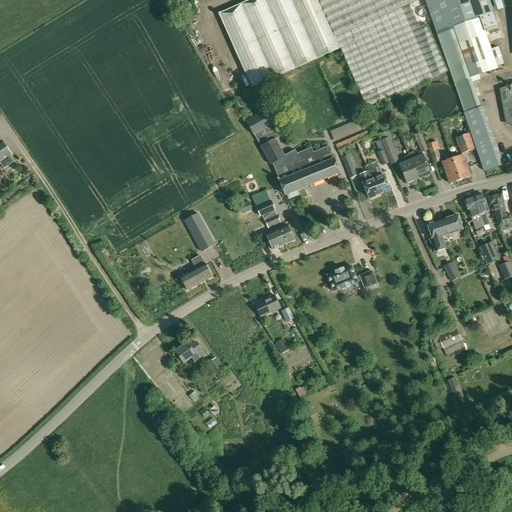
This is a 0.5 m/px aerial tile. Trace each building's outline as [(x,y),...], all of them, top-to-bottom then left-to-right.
[(249,0),(218,14),(251,88),(340,48),(366,108),(447,72),(415,0),(249,0)] [(462,105),(477,100),(470,78),(497,69),(497,67),(504,65),(498,47),(491,49),(485,32),(498,27),(493,12),(478,17),(472,0),(424,0),(462,105)] [(509,43),(500,47),(502,52),(511,48),(509,43)] [(422,100),(422,101),(422,103),(422,104),(423,106),(423,107),(424,108),(424,110),(425,111),(426,112),(428,114),(429,115),(430,116),(432,116),(433,117),(435,117),(437,118),(438,118),(440,118),(442,118),(443,117),(445,117),(447,116),(449,115),(450,113),(452,112),(453,111),(453,110),(454,108),(455,107),(455,105),(456,104),(456,103),(456,101),(456,99),(456,97),(455,96),(455,94),(454,93),(453,91),(452,90),(451,89),(450,88),(448,87),(446,86),(445,85),(444,85),(442,84),(440,84),(439,84),(437,84),(435,84),(434,84),(432,85),(431,86),(430,87),(428,87),(427,89),(426,90),(424,92),(424,93),(423,95),(422,96),(422,97),(422,99),(422,100)] [(500,95),(495,96),(497,105),(502,104),(506,125),(511,126),(511,84),(509,85),(499,89),(500,95)] [(250,104),(247,96),(239,99),(243,107),(250,104)] [(480,107),(464,112),(465,113),(484,172),(499,167),(480,107)] [(299,196),(297,191),(340,173),(333,158),(334,158),(329,147),(313,153),(311,149),(297,154),(295,150),(285,156),(276,140),(281,137),(274,124),(275,124),(267,109),(246,121),(253,135),(254,135),(261,146),(260,147),(271,165),(273,164),(280,181),(279,181),(285,196),(287,195),(288,200),(299,196)] [(360,122),(363,129),(372,125),(369,118),(360,122)] [(357,120),(330,132),(335,142),(361,131),(357,120)] [(369,136),(367,131),(336,145),(338,149),(369,136)] [(414,135),(421,153),(428,150),(421,132),(414,135)] [(455,138),(462,154),(469,151),(472,158),(479,155),(476,148),(475,149),(469,133),(455,138)] [(381,140),(385,150),(391,165),(399,162),(389,137),(381,140)] [(376,143),(379,151),(384,150),(385,150),(381,140),(376,143)] [(0,141),(0,162),(12,155),(2,141),(0,141)] [(427,145),(433,164),(441,161),(440,156),(441,156),(437,142),(427,145)] [(384,150),(379,151),(377,152),(383,166),(389,163),(384,150)] [(414,152),(408,154),(409,155),(419,179),(430,174),(423,156),(416,158),(414,152)] [(341,156),(350,179),(357,176),(348,154),(341,156)] [(406,163),(399,165),(407,184),(419,179),(409,155),(404,157),(406,163)] [(462,156),(452,159),(460,180),(470,177),(462,156)] [(460,180),(452,159),(442,163),(450,184),(460,180)] [(379,167),(367,172),(372,182),(375,183),(380,195),(390,191),(383,175),(383,176),(379,167)] [(372,182),(367,172),(360,175),(363,183),(369,199),(380,195),(375,183),(372,182)] [(253,200),(260,217),(262,216),(268,229),(281,223),(271,200),(270,200),(267,194),(253,200)] [(503,194),(487,197),(490,206),(492,212),(495,212),(496,219),(499,226),(500,226),(501,230),(504,231),(511,229),(511,227),(511,224),(511,223),(511,222),(511,220),(510,213),(507,214),(503,194)] [(474,198),(483,226),(485,232),(490,230),(484,212),(488,210),(483,195),(474,198)] [(464,201),(469,217),(472,216),(476,228),(483,226),(474,198),(464,201)] [(252,210),(248,201),(240,205),(243,213),(252,210)] [(185,221),(202,252),(215,245),(198,214),(185,221)] [(457,215),(438,221),(440,227),(443,236),(461,230),(457,215)] [(440,227),(438,221),(427,225),(432,239),(429,240),(434,252),(445,248),(441,236),(443,236),(440,227)] [(266,235),(273,250),(294,241),(287,225),(266,235)] [(97,246),(102,253),(106,259),(111,256),(107,250),(108,249),(103,242),(97,246)] [(483,254),(487,263),(498,259),(494,249),(483,254)] [(191,262),(195,269),(179,277),(187,291),(212,277),(201,257),(191,262)] [(511,264),(511,261),(498,266),(505,281),(511,277),(511,264)] [(453,262),(444,267),(448,275),(457,270),(453,262)] [(335,272),(327,275),(334,292),(342,289),(342,290),(350,287),(350,286),(358,283),(358,282),(361,281),(364,289),(377,284),(372,271),(360,276),(360,277),(356,278),(351,266),(343,269),(343,268),(341,269),(337,270),(335,271),(335,272)] [(457,270),(448,275),(451,282),(452,281),(460,277),(457,270)] [(255,304),(261,318),(280,308),(274,295),(255,304)] [(289,309),(282,312),(286,322),(294,319),(289,309)] [(457,330),(438,338),(439,339),(443,348),(446,355),(464,347),(457,330)] [(289,350),(283,339),(276,343),(281,354),(289,350)] [(443,348),(439,339),(433,342),(437,351),(443,348)] [(183,364),(191,358),(194,362),(199,359),(205,355),(196,342),(190,347),(187,342),(175,351),(183,364)] [(207,364),(215,374),(223,368),(215,358),(207,364)] [(376,382),(371,372),(365,375),(370,385),(376,382)] [(456,378),(448,381),(452,390),(460,387),(456,378)] [(308,379),(293,386),(295,391),(296,391),(299,399),(314,391),(308,379)] [(195,391),(189,396),(192,400),(195,402),(199,399),(196,396),(198,395),(195,391)] [(209,414),(204,409),(200,412),(205,418),(209,414)]
